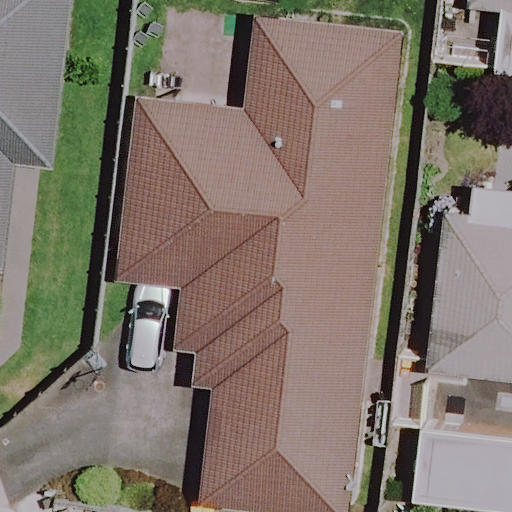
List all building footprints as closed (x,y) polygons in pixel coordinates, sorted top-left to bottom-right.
[(51,162),(61,3),(61,0),(0,0),(0,248),(6,159),(51,162)] [(511,0),(504,0),(497,51),(511,52),(511,0)] [(348,511),(407,34),(258,16),(246,116),(145,104),(124,277),(191,285),(179,380),(219,385),(205,502),(288,511),(348,511)] [(511,213),(440,206),(424,357),(511,366),(511,213)] [(511,430),(418,421),(412,482),(511,492),(511,430)]
